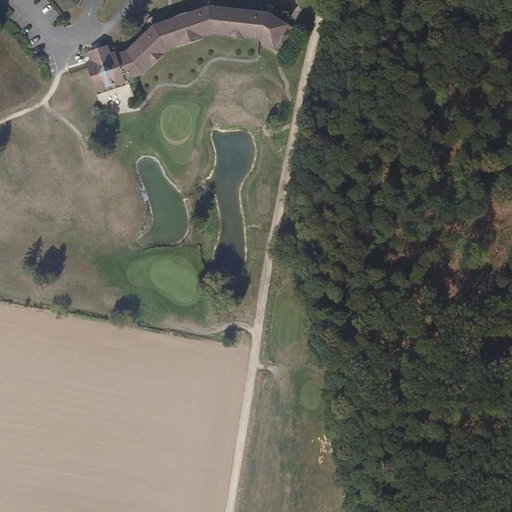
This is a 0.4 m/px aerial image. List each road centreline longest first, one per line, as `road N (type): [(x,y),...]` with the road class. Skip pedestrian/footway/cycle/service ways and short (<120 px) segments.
road 1 (track): [(330,0),(256,336)]
road 2 (track): [(228,511),(256,336)]
